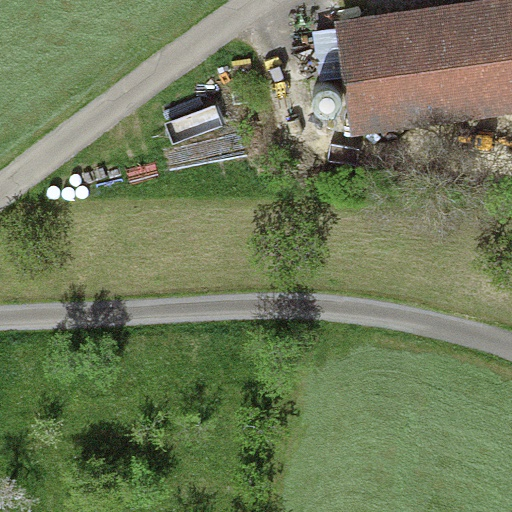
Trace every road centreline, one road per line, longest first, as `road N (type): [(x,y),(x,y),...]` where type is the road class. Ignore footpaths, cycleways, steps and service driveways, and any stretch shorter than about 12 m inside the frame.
road 1 (residential): [(0,320),(272,302),(387,314),(511,347)]
road 2 (residential): [(261,0),(0,195)]
